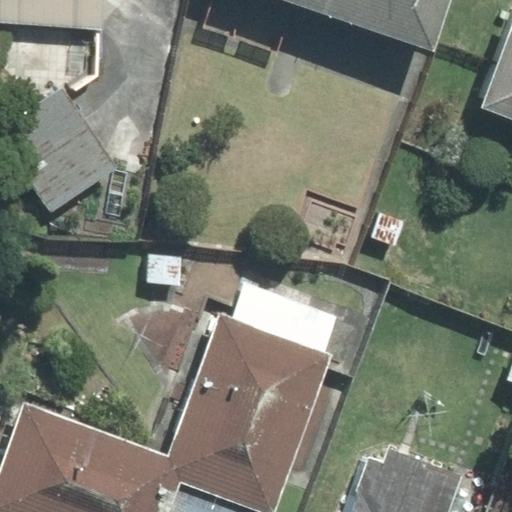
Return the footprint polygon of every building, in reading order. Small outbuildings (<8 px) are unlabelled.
[(0,0),(0,23),(94,30),(95,0),(0,0)] [(423,0),(265,0),(407,48),(423,0)] [(511,125),(511,0),(496,0),(456,103),(511,125)] [(106,159),(45,87),(0,124),(0,161),(42,212),(106,159)] [(12,400),(0,432),(0,511),(258,511),(319,353),(312,350),(326,314),(235,280),(221,316),(208,311),(153,454),(12,400)] [(511,338),(506,336),(489,381),(511,389),(511,338)] [(358,456),(336,511),(435,511),(450,474),(375,447),(370,461),(358,456)]
